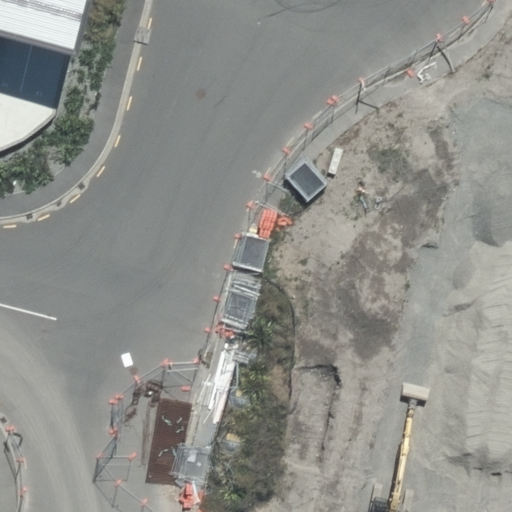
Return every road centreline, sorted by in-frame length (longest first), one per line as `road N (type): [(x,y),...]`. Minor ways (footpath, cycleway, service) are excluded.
road 1 (unclassified): [(108,340),(206,91),(275,0)]
road 2 (unclassified): [(88,511),(108,340)]
